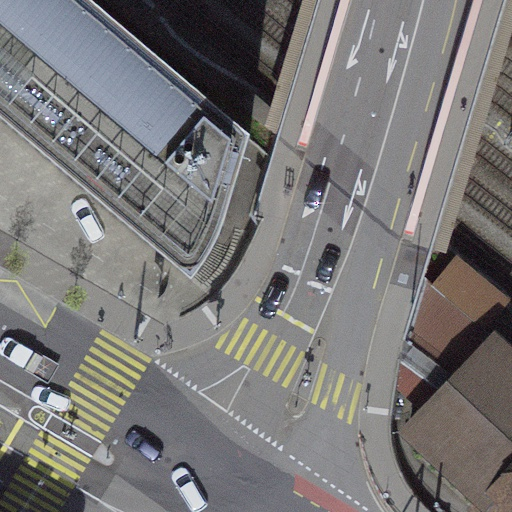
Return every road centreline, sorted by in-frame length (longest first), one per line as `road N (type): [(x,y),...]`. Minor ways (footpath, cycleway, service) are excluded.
road 1 (secondary): [(409,0),(274,511)]
road 2 (primary): [(177,511),(0,389)]
